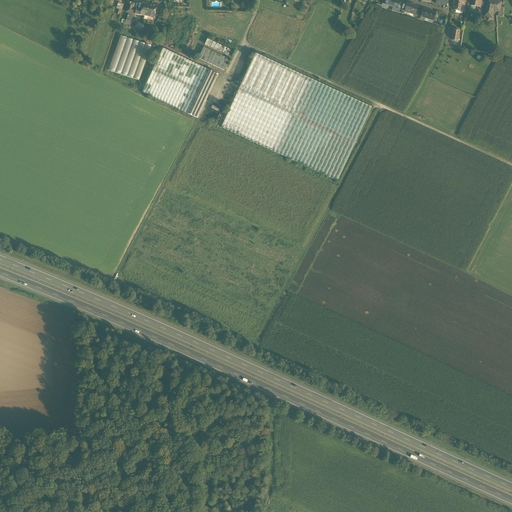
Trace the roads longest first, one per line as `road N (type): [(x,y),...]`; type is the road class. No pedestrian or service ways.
road 1 (motorway): [(0,272),(511,500)]
road 2 (motorway): [(511,487),(0,259)]
road 3 (track): [(258,0),(242,43),(511,164)]
